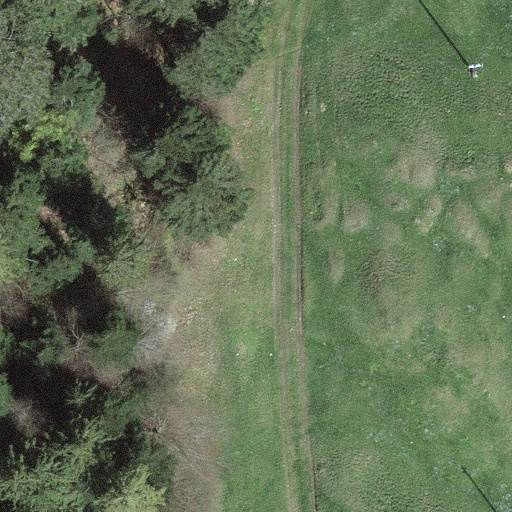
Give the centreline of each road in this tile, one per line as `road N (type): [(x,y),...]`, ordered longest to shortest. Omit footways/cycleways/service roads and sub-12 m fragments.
road 1 (track): [(301,511),(289,296),(289,108),(299,0)]
road 2 (track): [(0,335),(29,385),(78,511)]
